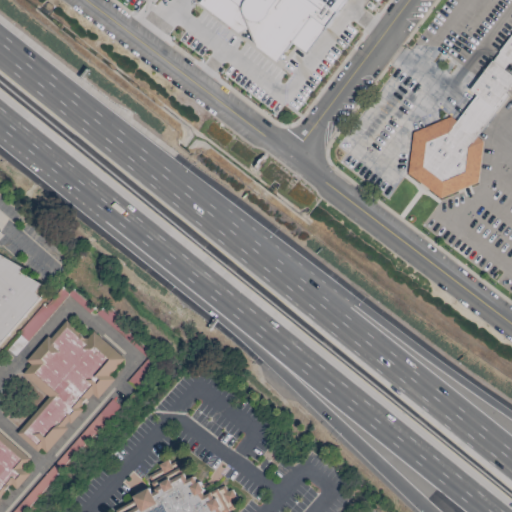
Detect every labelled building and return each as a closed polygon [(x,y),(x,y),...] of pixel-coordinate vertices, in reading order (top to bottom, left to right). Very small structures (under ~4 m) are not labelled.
[(511,34),(472,90),(474,97),(459,120),(450,119),(412,132),(408,175),(440,197),(479,184),(483,141),(478,138),(506,97),(506,93),(511,84),(511,76),(506,73),(505,69),(509,63),(511,63),(511,34)] [(0,341),(37,294),(35,292),(41,285),(0,253),(0,341)] [(50,397),(18,435),(44,457),(127,360),(94,332),(87,339),(64,320),(28,363),(32,366),(24,375),(50,397)] [(0,433),(0,503),(14,488),(18,492),(39,469),(0,433)] [(123,511),(228,511),(238,506),(225,485),(207,496),(195,476),(188,480),(176,460),(148,477),(154,485),(134,497),(138,503),(123,511)]
